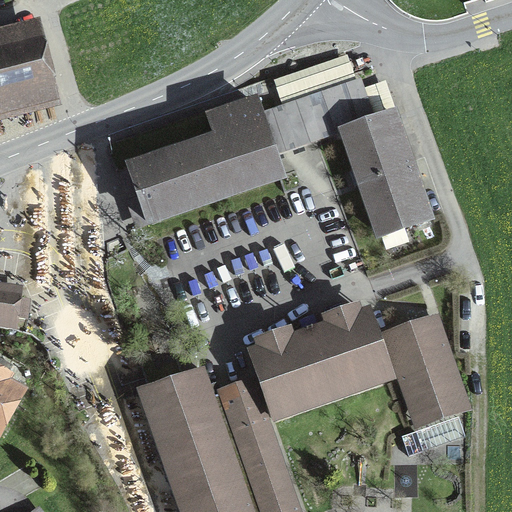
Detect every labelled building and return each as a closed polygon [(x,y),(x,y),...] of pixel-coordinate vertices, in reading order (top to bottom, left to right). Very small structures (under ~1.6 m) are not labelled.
[(0,111),(51,98),(35,34),(0,42),(0,111)] [(274,153),(344,129),(369,120),(358,88),(262,121),(274,153)] [(281,174),(274,153),(262,121),(255,100),(210,116),(217,136),(129,166),(134,179),(148,221),(151,220),(150,218),(281,174)] [(392,111),(369,120),(344,129),(380,233),(428,216),(392,111)] [(0,290),(0,322),(12,324),(13,317),(25,319),(27,301),(15,299),(16,293),(0,290)] [(389,321),(409,313),(404,298),(383,305),(389,321)] [(256,370),(274,420),(393,379),(375,328),(365,332),(357,308),(326,319),(328,326),(291,339),(289,331),(258,342),(266,366),(256,370)] [(426,417),(428,423),(456,413),(455,408),(460,406),(453,386),(459,384),(444,342),(440,344),(431,319),(390,334),(398,358),(394,360),(408,401),(414,399),(421,419),(426,417)] [(0,421),(16,393),(1,385),(12,366),(0,359),(0,421)] [(251,511),(207,386),(202,371),(140,392),(182,511),(251,511)] [(217,382),(207,386),(251,511),(298,511),(252,382),(221,393),(217,382)] [(402,437),(408,457),(423,452),(416,432),(402,437)]
